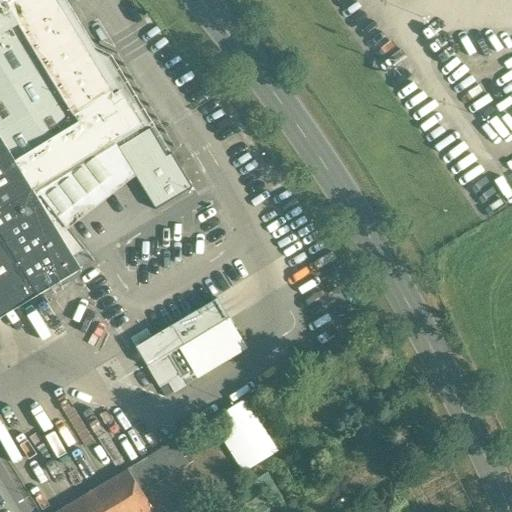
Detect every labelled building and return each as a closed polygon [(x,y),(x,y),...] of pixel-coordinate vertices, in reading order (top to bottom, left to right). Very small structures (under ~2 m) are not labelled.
[(155,127),(112,56),(95,48),(65,0),(10,0),(0,6),(0,138),(32,191),(33,191),(68,170),(106,147),(106,146),(122,137),(126,144),(155,127)] [(155,127),(126,144),(122,137),(106,146),(106,147),(114,142),(135,175),(171,153),(155,127)] [(32,191),(0,138),(0,319),(81,270),(73,257),(85,249),(65,224),(41,193),(36,196),(33,191),(32,191)] [(106,147),(68,170),(93,202),(97,207),(135,177),(134,176),(135,175),(114,142),(106,147)] [(171,153),(135,175),(134,176),(135,177),(155,211),(157,211),(193,189),(193,188),(172,153),(171,153)] [(93,202),(68,170),(33,191),(36,196),(41,193),(65,224),(93,202)] [(218,298),(136,348),(148,368),(168,356),(230,318),(218,298)] [(243,340),(201,365),(206,373),(248,348),(243,340)] [(168,356),(148,368),(160,388),(180,376),(168,356)] [(245,400),(211,421),(243,473),(277,451),(245,400)] [(175,441),(128,469),(128,470),(143,493),(192,464),(188,457),(185,459),(175,441)] [(128,470),(58,511),(152,511),(153,511),(143,493),(128,470)] [(290,511),(268,472),(235,491),(246,511),(290,511)] [(235,511),(225,494),(215,500),(221,511),(235,511)]
